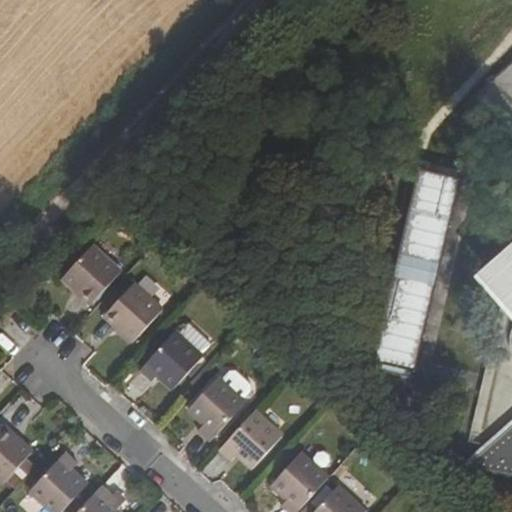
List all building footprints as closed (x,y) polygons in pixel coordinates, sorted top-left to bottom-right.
[(511,164),(511,89),(475,123),(511,164)] [(511,243),(465,438),(467,440),(478,441),(509,314),(511,316),(511,318),(509,324),(508,333),(508,342),(511,351),(511,352),(511,418),(476,450),(459,466),(511,475),(511,243)] [(119,272),(90,245),(61,277),(90,303),(119,272)] [(161,308),(132,283),(103,315),(131,341),(161,308)] [(467,440),(476,450),(511,418),(511,352),(511,351),(508,342),(508,333),(509,324),(511,318),(511,316),(509,314),(478,441),(467,440)] [(199,356),(173,331),(138,370),(149,380),(155,373),(172,387),(199,356)] [(242,400),(215,378),(187,409),(203,423),(197,430),(207,439),(242,400)] [(251,409),(216,447),(227,457),(233,451),(250,467),(279,435),(251,409)] [(29,451),(0,424),(0,480),(2,482),(29,451)] [(74,461),(63,451),(28,490),(52,511),(57,511),(84,482),(69,467),(74,461)] [(280,505),(287,511),(292,511),(325,477),(298,452),(269,485),(286,500),(280,505)] [(110,494),(99,483),(72,511),(116,511),(104,501),(110,494)] [(360,511),(363,510),(335,485),(309,511),(360,511)]
